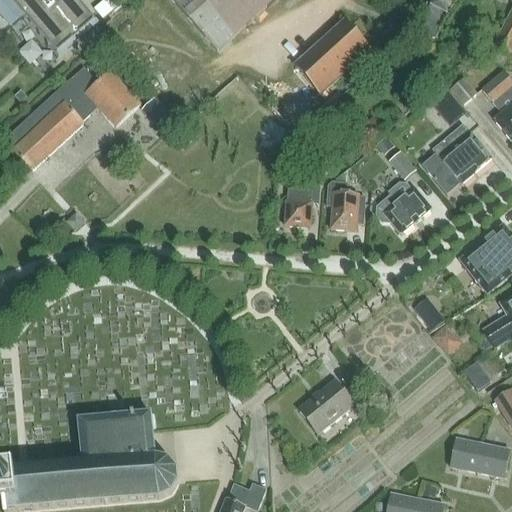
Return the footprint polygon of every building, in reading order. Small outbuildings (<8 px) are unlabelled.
[(0,0),(0,21),(15,9),(58,58),(96,25),(74,0),(0,0)] [(118,0),(97,0),(110,13),(122,3),(118,0)] [(276,0),(169,0),(217,53),(276,0)] [(511,0),(434,0),(427,14),(443,23),(446,15),(447,16),(454,0),(506,0),(511,3),(511,0)] [(511,56),(511,9),(510,9),(488,53),(508,64),(511,56)] [(295,69),(321,97),(356,65),(360,70),(371,61),(367,56),(370,53),(345,24),(295,69)] [(116,130),(141,108),(111,75),(98,87),(84,71),(2,145),(16,160),(18,158),(32,174),(83,127),(82,125),(98,110),(116,130)] [(511,84),(504,74),(482,93),(493,106),(491,107),(500,118),(494,123),(511,144),(511,84)] [(476,96),(465,83),(451,94),(462,107),(476,96)] [(21,92),(15,98),(21,104),(27,99),(21,92)] [(432,105),(449,126),(464,113),(463,112),(447,93),(432,105)] [(160,132),(172,121),(153,100),(141,111),(160,132)] [(383,127),(374,119),(364,131),(374,139),(383,127)] [(461,188),(492,162),(471,137),(463,128),(432,153),(436,157),(422,168),(446,197),(459,186),(461,188)] [(385,158),(395,150),(386,140),(376,148),(385,158)] [(405,183),(416,174),(400,155),(390,164),(405,183)] [(315,184),(314,196),(322,197),(323,184),(315,184)] [(349,186),(332,185),(328,188),(326,210),(333,210),(331,232),(356,234),(359,198),(348,197),(349,186)] [(412,193),(407,187),(400,186),(389,195),(388,194),(387,194),(391,200),(390,201),(379,210),(378,218),(383,224),(391,225),(401,238),(432,212),(415,191),(412,193)] [(312,206),(313,194),(288,192),(287,204),(285,229),(311,231),(312,206)] [(360,207),(360,219),(369,219),(369,208),(360,207)] [(76,235),(86,227),(77,216),(72,221),(67,225),(75,234),(76,235)] [(488,298),(511,278),(511,238),(504,228),(460,264),(470,277),(463,283),(473,296),(481,289),(488,298)] [(511,285),(511,286),(511,299),(499,308),(504,317),(480,332),(491,351),(511,337),(511,285)] [(437,313),(423,324),(432,334),(445,323),(437,313)] [(451,340),(443,330),(431,340),(439,350),(451,340)] [(299,413),(318,437),(353,410),(362,421),(375,411),(355,386),(344,395),(335,384),(299,413)] [(511,430),(511,393),(511,391),(492,403),(510,432),(511,430)] [(168,464),(156,460),(151,417),(79,423),(83,466),(1,473),(2,482),(0,481),(0,506),(5,506),(5,511),(39,511),(161,501),(171,497),(177,486),(177,473),(168,464)] [(478,476),(483,448),(456,443),(451,471),(478,476)] [(478,476),(504,482),(510,454),(483,448),(478,476)] [(250,511),(258,511),(267,493),(253,487),(250,494),(234,488),(228,502),(226,501),(222,511),(244,511),(245,510),(250,511)] [(424,487),(422,498),(435,500),(437,490),(424,487)] [(416,511),(418,503),(391,498),(388,511),(416,511)] [(444,511),(445,508),(418,503),(416,511),(444,511)]
